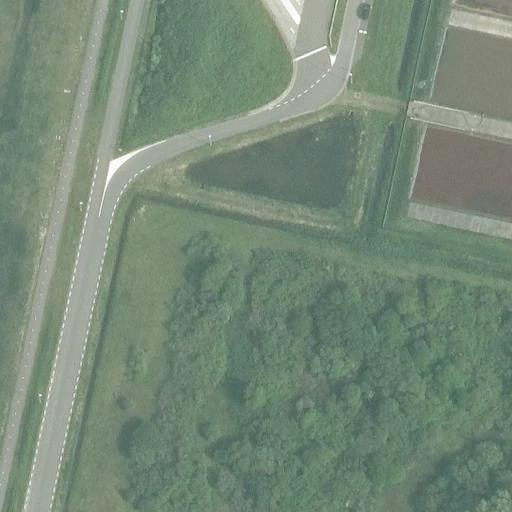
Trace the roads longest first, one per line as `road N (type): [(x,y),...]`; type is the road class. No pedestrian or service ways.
road 1 (unclassified): [(96,235),(133,170),(324,94),(342,69),(356,0)]
road 2 (unclassified): [(96,235),(36,511)]
road 3 (unclassified): [(139,0),(104,167)]
